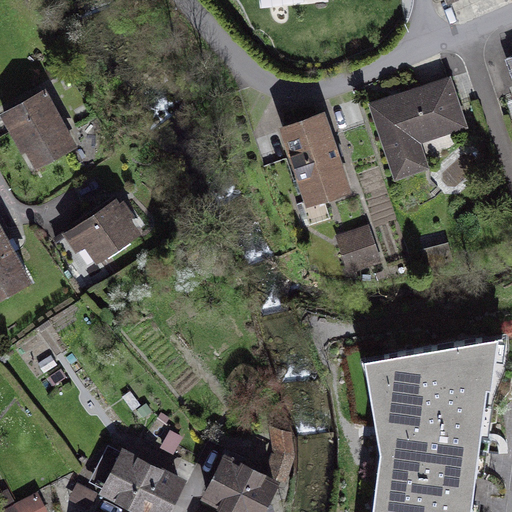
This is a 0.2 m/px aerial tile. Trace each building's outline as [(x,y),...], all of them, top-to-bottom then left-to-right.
[(57,64),(45,71),(49,80),(62,72),(57,64)] [(464,126),(449,80),(373,105),(396,176),(418,169),(409,143),(464,126)] [(45,92),(5,113),(15,132),(18,130),(36,164),(73,145),(45,92)] [(309,202),(348,188),(323,115),(284,128),(309,202)] [(117,206),(115,203),(56,242),(76,272),(141,229),(123,202),(117,206)] [(0,228),(0,295),(28,281),(0,228)] [(379,260),(368,229),(351,235),(362,266),(379,260)] [(452,260),(448,246),(424,252),(427,266),(452,260)] [(382,511),(470,511),(487,386),(492,386),(496,352),(485,351),(482,338),(384,354),(388,374),(368,377),(373,407),(386,409),(384,428),(396,429),(394,451),(381,449),(373,501),(384,501),(382,511)] [(52,356),(40,363),(45,372),(57,365),(52,356)] [(60,370),(47,377),(52,386),(65,378),(60,370)] [(122,395),(131,406),(139,400),(130,389),(122,395)] [(138,410),(146,421),(154,415),(146,404),(138,410)] [(270,473),(285,478),(292,456),(289,434),(274,430),(277,453),(270,473)] [(180,438),(171,432),(163,446),(172,451),(180,438)] [(162,511),(179,481),(125,453),(106,489),(151,511),(162,511)] [(273,481),(227,457),(207,495),(240,511),(269,511),(271,509),(269,504),(264,501),(273,481)] [(70,497),(91,507),(99,489),(78,480),(70,497)] [(7,490),(0,493),(0,506),(12,501),(7,490)]
